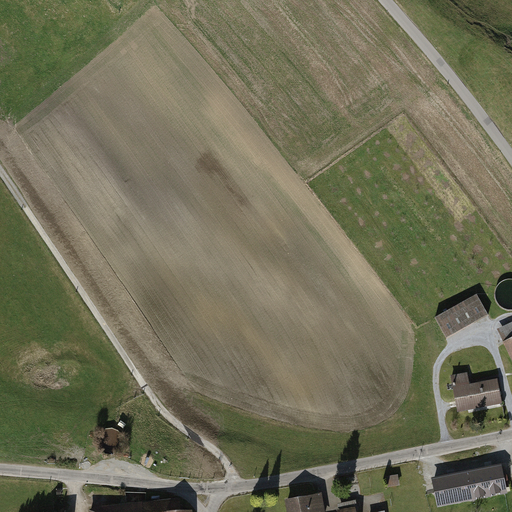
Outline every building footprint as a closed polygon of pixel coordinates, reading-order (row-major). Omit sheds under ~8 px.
[(477,295),(435,319),(447,339),(488,315),(477,295)] [(511,322),(497,330),(511,361),(511,322)] [(471,390),(469,376),(453,379),(460,416),(505,407),(501,384),(471,390)] [(501,463),(432,478),(439,507),(507,492),(501,463)] [(399,477),(387,479),(390,490),(401,488),(399,477)] [(180,511),(179,499),(94,508),(88,511),(87,511),(180,511)] [(323,511),(321,500),(289,508),(289,511),(323,511)]
